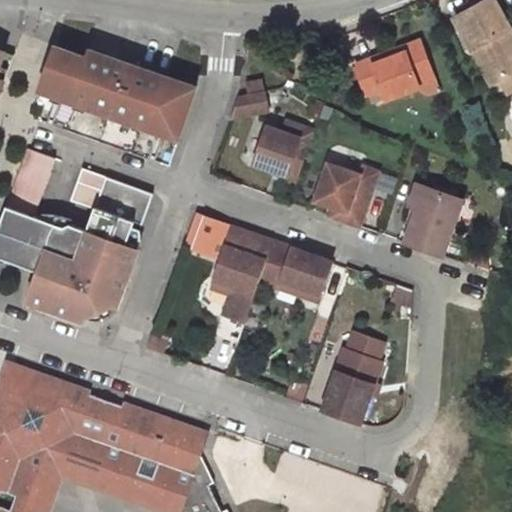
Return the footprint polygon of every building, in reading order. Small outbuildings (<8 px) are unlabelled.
[(511,32),(493,0),(486,0),(455,18),(473,49),(479,45),(499,79),(500,79),(511,71),(511,32)] [(430,93),(439,91),(420,40),(404,47),(405,52),(374,64),(372,59),(356,66),(366,94),(368,93),(381,88),(385,97),(386,99),(419,86),(421,90),(425,93),(430,93)] [(131,63),(90,49),(87,57),(55,45),(39,91),(61,98),(59,104),(54,102),(47,123),(155,161),(162,140),(157,138),(162,126),(181,132),(197,87),(131,63)] [(492,83),(499,79),(479,45),(473,49),(492,83)] [(404,47),(372,59),(374,64),(405,52),(404,47)] [(0,94),(14,56),(0,50),(0,94)] [(511,71),(500,79),(508,93),(511,91),(511,71)] [(264,88),(262,78),(246,81),(248,91),(264,88)] [(381,88),(368,93),(372,102),(385,97),(381,88)] [(270,109),(266,91),(239,96),(232,117),(270,109)] [(316,98),(311,111),(321,115),(325,102),(316,98)] [(283,132),(268,126),(255,163),(298,178),(315,131),(287,121),(283,132)] [(118,306),(139,248),(127,243),(133,226),(135,221),(142,224),(154,192),(83,167),(72,199),(95,208),(87,229),(70,223),(64,226),(53,221),(51,227),(39,223),(41,217),(35,215),(56,158),(28,148),(0,226),(0,247),(9,251),(6,258),(7,259),(39,270),(28,301),(86,321),(87,318),(92,305),(103,300),(118,305),(118,306)] [(360,226),(379,171),(363,165),(361,173),(328,162),(315,199),(334,206),(347,211),(344,220),(360,226)] [(411,224),(425,185),(417,182),(408,206),(410,207),(405,222),(411,224)] [(443,255),(462,198),(425,185),(411,224),(405,242),(443,255)] [(344,220),(347,211),(334,206),(331,216),(344,220)] [(220,263),(233,226),(197,214),(184,250),(220,263)] [(51,227),(53,221),(41,217),(39,223),(51,227)] [(141,229),(133,226),(127,243),(139,248),(140,241),(141,229)] [(260,279),(274,241),(233,226),(220,263),(214,278),(233,285),(230,293),(223,313),(246,321),(260,279)] [(322,293),(333,262),(274,241),(260,279),(280,286),(283,279),(322,293)] [(9,251),(0,247),(0,258),(3,261),(6,262),(7,259),(6,258),(9,251)] [(489,272),(489,251),(476,248),(468,264),(489,272)] [(230,293),(233,285),(214,278),(211,287),(230,293)] [(319,300),(322,293),(283,279),(280,286),(319,300)] [(412,308),(413,290),(398,285),(392,301),(412,308)] [(103,300),(92,305),(87,318),(93,320),(99,320),(105,318),(110,315),(115,311),(118,305),(103,300)] [(168,341),(166,336),(154,331),(148,348),(164,353),(168,341)] [(354,333),(348,350),(378,360),(384,344),(354,333)] [(348,350),(344,348),(322,409),(360,423),(382,361),(378,360),(348,350)] [(29,369),(8,362),(0,385),(0,405),(14,411),(29,369)] [(186,425),(125,404),(124,406),(123,406),(122,408),(89,396),(91,392),(29,369),(14,411),(0,405),(0,511),(48,511),(62,475),(72,447),(104,459),(95,487),(123,497),(126,490),(153,499),(150,506),(165,511),(228,511),(227,510),(223,511),(221,511),(209,486),(215,483),(207,466),(199,464),(201,458),(177,449),(186,425)] [(291,382),(286,397),(304,403),(310,388),(291,382)] [(209,434),(186,425),(177,449),(201,458),(199,464),(207,466),(202,456),(209,434)] [(104,459),(72,447),(62,475),(95,487),(104,459)] [(223,511),(227,510),(215,483),(209,486),(221,511),(223,511)] [(126,490),(123,497),(150,506),(153,499),(126,490)]
